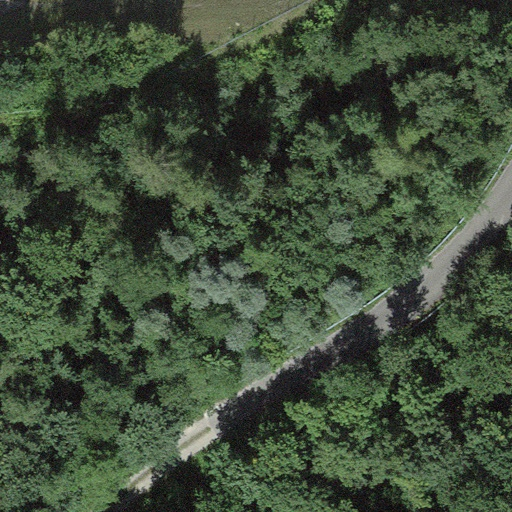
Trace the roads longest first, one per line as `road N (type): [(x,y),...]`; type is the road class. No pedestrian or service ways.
road 1 (track): [(511,202),(486,245),(422,298),(212,425)]
road 2 (track): [(112,511),(212,425)]
